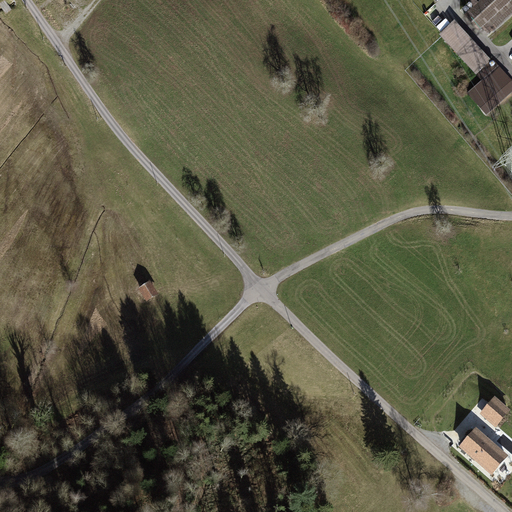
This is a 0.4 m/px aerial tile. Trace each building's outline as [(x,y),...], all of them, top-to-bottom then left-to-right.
[(511,0),(482,0),(465,16),(479,31),(482,29),(489,37),(511,15),(511,0)] [(481,82),(467,94),(486,116),(511,93),(511,83),(457,21),(440,36),(481,82)] [(149,284),(143,289),(149,299),(156,295),(149,284)] [(494,400),(482,414),(496,426),(508,412),(494,400)] [(506,458),(476,432),(462,447),(492,473),(506,458)]
